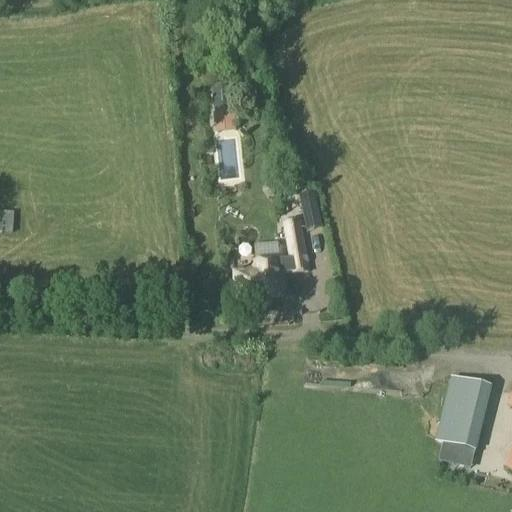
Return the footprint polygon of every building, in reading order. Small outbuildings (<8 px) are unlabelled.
[(298,198),(304,231),(320,228),(313,195),(298,198)] [(280,263),(280,264),(281,277),(294,276),(294,279),(309,276),(301,225),(284,226),(288,262),(280,263)] [(241,272),(236,273),(237,275),(232,275),(235,301),(254,299),(254,301),(283,298),(280,264),(252,267),(252,273),(241,274),(241,272)] [(183,336),(199,335),(198,317),(182,317),(183,336)] [(474,454),(490,392),(450,382),(435,444),(443,446),(439,464),(453,467),(457,450),(474,454)] [(480,511),(490,482),(401,452),(380,511),(480,511)]
